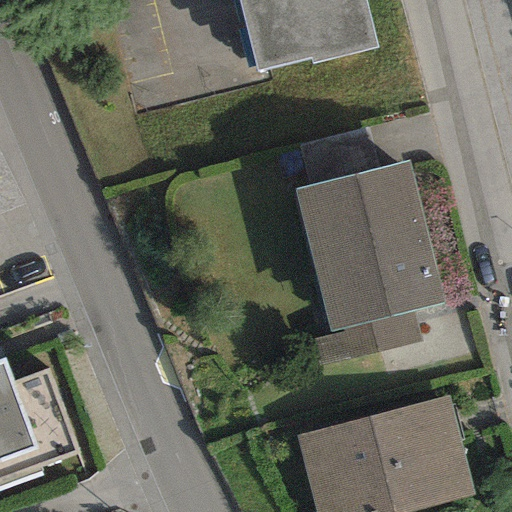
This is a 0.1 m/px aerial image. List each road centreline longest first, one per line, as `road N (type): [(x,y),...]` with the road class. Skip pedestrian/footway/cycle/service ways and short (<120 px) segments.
road 1 (residential): [(202,511),(0,42)]
road 2 (residential): [(433,0),(511,324)]
